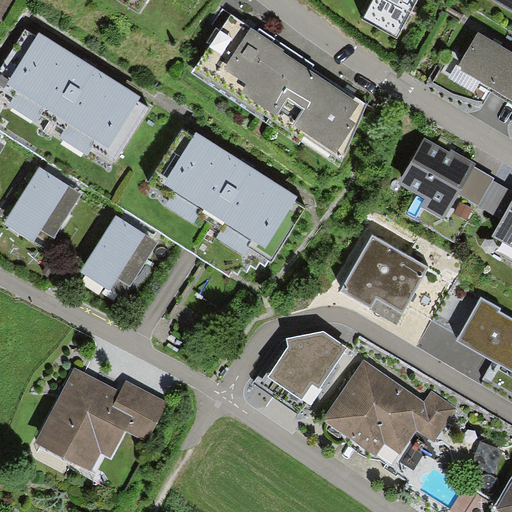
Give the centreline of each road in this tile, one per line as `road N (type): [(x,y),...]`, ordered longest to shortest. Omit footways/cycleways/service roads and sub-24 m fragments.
road 1 (residential): [(0,278),(225,398),(395,511)]
road 2 (residential): [(511,153),(278,0)]
road 3 (track): [(155,511),(225,398)]
